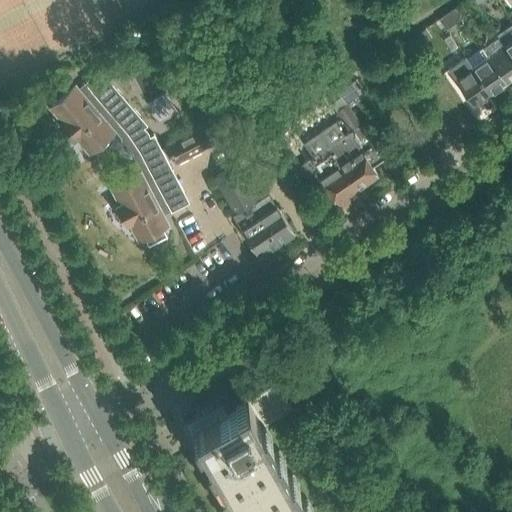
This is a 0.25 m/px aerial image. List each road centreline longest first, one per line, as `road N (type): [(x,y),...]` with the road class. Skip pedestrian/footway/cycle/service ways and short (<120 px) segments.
road 1 (residential): [(92,408),(511,118)]
road 2 (tertiary): [(92,408),(0,234)]
road 3 (tertiary): [(0,290),(64,425)]
